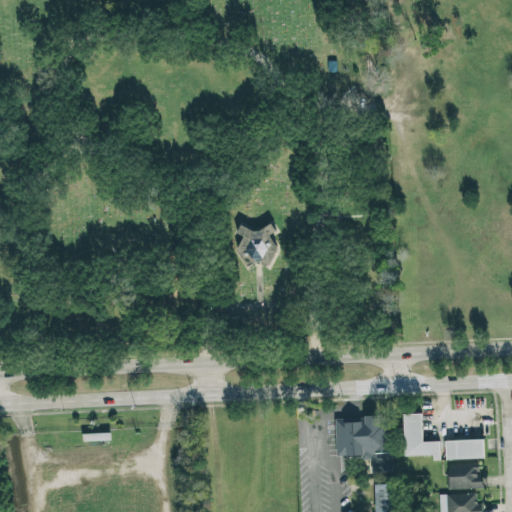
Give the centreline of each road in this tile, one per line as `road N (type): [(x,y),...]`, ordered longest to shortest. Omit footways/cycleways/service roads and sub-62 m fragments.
road 1 (secondary): [(511,349),(0,373)]
road 2 (secondary): [(0,403),(511,381)]
